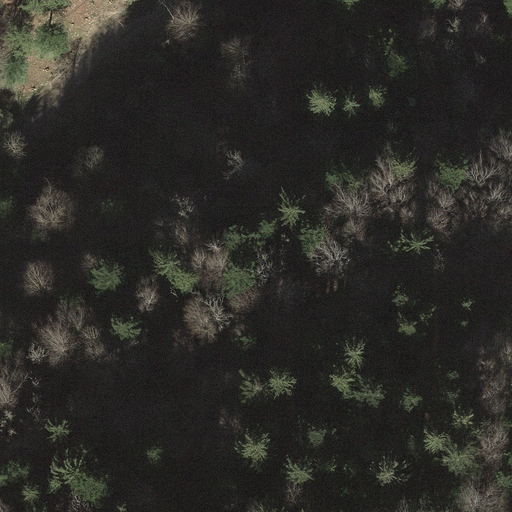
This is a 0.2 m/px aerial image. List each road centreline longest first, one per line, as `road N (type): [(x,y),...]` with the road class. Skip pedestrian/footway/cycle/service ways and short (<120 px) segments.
road 1 (track): [(0,271),(511,74)]
road 2 (track): [(181,0),(103,50),(67,102),(0,149)]
